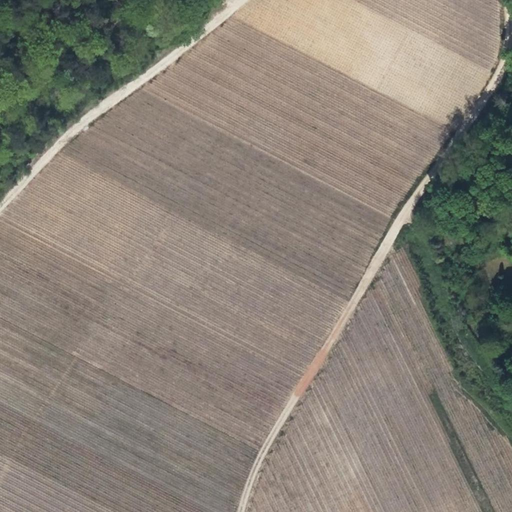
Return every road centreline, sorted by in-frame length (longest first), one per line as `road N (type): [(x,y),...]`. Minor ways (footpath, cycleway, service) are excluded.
road 1 (track): [(240,511),(285,407),(404,213)]
road 2 (track): [(239,0),(69,133),(0,207)]
road 3 (track): [(404,213),(500,72),(507,0)]
